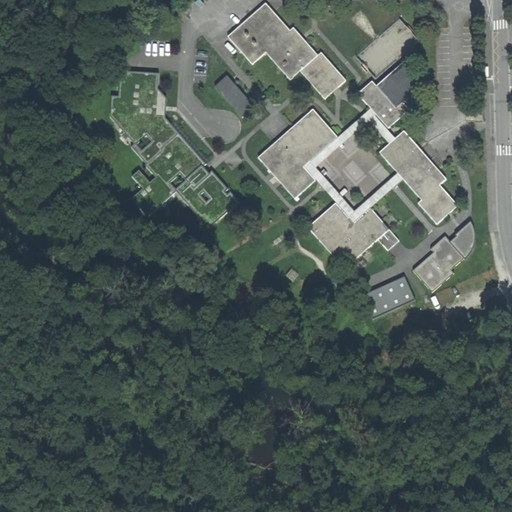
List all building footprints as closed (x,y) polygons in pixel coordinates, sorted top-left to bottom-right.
[(302,73),(319,58),(303,40),(295,30),(291,33),(267,5),(229,38),(253,66),(267,54),(291,82),(302,73)] [(323,55),(319,58),(302,73),(325,100),(333,93),(330,90),(336,85),(339,88),(346,82),(323,55)] [(396,110),(403,104),(424,86),(404,63),(376,87),(396,110)] [(160,76),(123,74),(121,100),(113,99),(113,118),(136,145),(133,148),(158,179),(160,177),(167,186),(170,184),(181,174),(188,182),(203,169),(207,165),(166,120),(167,99),(158,90),(160,76)] [(243,117),(255,107),(228,76),(216,86),(243,117)] [(377,116),(389,130),(410,111),(403,104),(396,110),(376,87),(372,83),(358,95),(371,109),(338,138),(314,110),(286,134),(290,138),(283,144),(280,140),(258,159),(295,201),(316,182),(335,204),(308,229),(344,270),(390,231),(371,209),(403,181),(421,201),(418,204),(437,225),(458,207),(440,186),(447,180),(427,158),(424,161),(419,155),(422,153),(403,132),(395,139),(376,117),(377,116)] [(211,178),(203,169),(188,182),(196,191),(211,178)] [(177,192),(170,184),(167,186),(160,177),(158,179),(151,185),(140,172),(134,178),(145,190),(133,201),(148,217),(177,192)] [(228,190),(214,175),(211,178),(196,191),(188,182),(177,192),(211,229),(239,204),(231,195),(228,198),(224,194),(228,190)] [(449,269),(474,247),(464,235),(453,245),(444,235),(430,247),(433,251),(412,269),(431,291),(452,273),(449,269)] [(369,320),(413,300),(403,277),(359,296),(369,320)]
